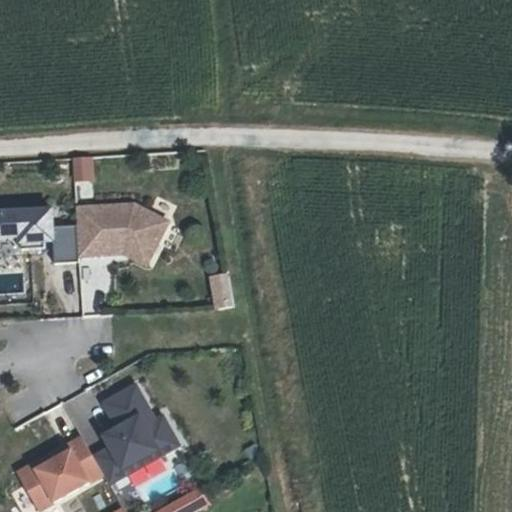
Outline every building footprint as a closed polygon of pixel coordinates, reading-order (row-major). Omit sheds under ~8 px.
[(93,178),(92,154),(70,156),(71,179),(93,178)] [(129,209),(71,212),(74,259),(119,256),(119,246),(126,246),(147,256),(162,225),(129,209)] [(74,266),(72,230),(48,231),(47,213),(0,216),(0,242),(16,241),(16,253),(40,252),(39,239),(49,239),(50,268),(74,266)] [(119,246),(119,256),(142,267),(147,256),(126,246),(119,246)] [(230,271),(209,273),(211,309),(233,307),(230,271)] [(90,459),(105,485),(123,475),(120,471),(154,452),(156,457),(175,447),(159,418),(141,428),(136,420),(147,414),(132,387),(101,405),(112,425),(115,423),(118,429),(101,438),(107,449),(90,459)] [(37,511),(85,483),(80,474),(94,466),(79,439),(64,447),(67,453),(19,480),(37,511)] [(16,474),(19,480),(67,453),(64,447),(16,474)] [(120,471),(123,475),(156,457),(154,452),(120,471)] [(80,474),(85,483),(99,475),(94,466),(80,474)]
